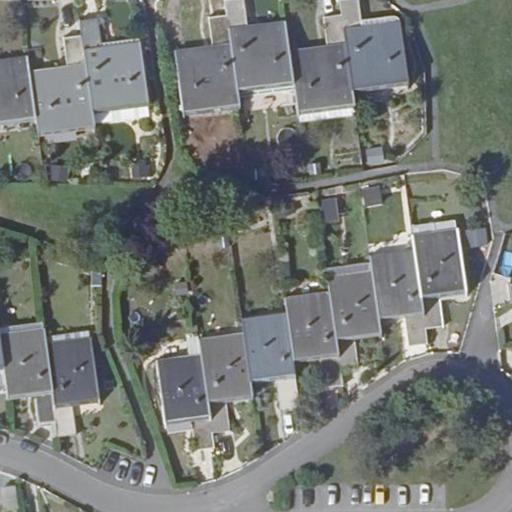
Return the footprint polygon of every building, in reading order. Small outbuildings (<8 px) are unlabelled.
[(295,88),(290,47),(286,19),(249,23),(246,0),(226,0),(228,12),(232,45),(239,94),(295,88)] [(409,88),(401,19),(362,23),(359,0),(340,0),(342,11),(345,31),(351,77),(353,94),(409,88)] [(353,94),(351,77),(345,31),(342,11),(324,12),(328,43),(290,47),(295,88),(296,93),(299,118),(356,110),(353,94)] [(239,94),(232,45),(228,12),(211,14),(215,44),(175,49),(184,118),(241,111),(239,100),(239,94)] [(91,99),(93,113),(149,107),(140,41),(102,44),(101,32),(98,14),(80,15),(82,30),(91,99)] [(101,32),(102,44),(140,41),(139,27),(101,32)] [(91,99),(82,30),(65,31),(68,59),(28,65),(31,82),(36,121),(38,135),(95,128),(93,113),(91,99)] [(0,125),(36,121),(31,82),(28,65),(27,51),(0,54),(0,125)] [(239,100),(296,93),(295,88),(239,94),(239,100)] [(151,121),(149,107),(93,113),(95,128),(151,121)] [(300,127),(357,119),(356,110),(299,118),(300,127)] [(129,160),(131,175),(146,172),(144,157),(129,160)] [(364,197),(362,181),(317,189),(319,205),(364,197)] [(469,296),(459,227),(414,232),(416,247),(417,256),(426,327),(445,325),(441,299),(469,296)] [(217,241),(219,256),(234,254),(232,239),(217,241)] [(428,343),(417,256),(416,247),(371,252),(373,268),(375,284),(381,322),(406,319),(410,344),(428,343)] [(375,284),(373,268),(328,273),(330,290),(337,340),(341,369),(358,368),(355,341),(383,337),(381,322),(375,284)] [(337,340),(330,290),(286,295),(288,311),(295,364),(322,360),(323,386),(343,383),(341,369),(337,340)] [(295,364),(288,311),(243,317),(244,332),(250,372),(251,384),(279,383),(281,407),(301,404),(299,390),(295,364)] [(57,421),(47,345),(46,342),(45,336),(44,326),(0,333),(5,371),(6,378),(9,401),(35,398),(39,424),(57,421)] [(428,328),(430,345),(446,343),(444,326),(428,328)] [(46,342),(92,336),(91,329),(45,336),(46,342)] [(250,372),(244,332),(200,338),(202,352),(209,400),(213,432),(230,431),(228,404),(254,401),(251,384),(250,372)] [(101,405),(92,336),(46,342),(47,345),(57,421),(58,436),(77,433),(74,407),(101,405)] [(183,355),(182,350),(157,354),(157,359),(183,355)] [(209,400),(202,352),(183,355),(157,359),(166,427),(192,424),(197,451),(215,447),(213,432),(209,400)]
